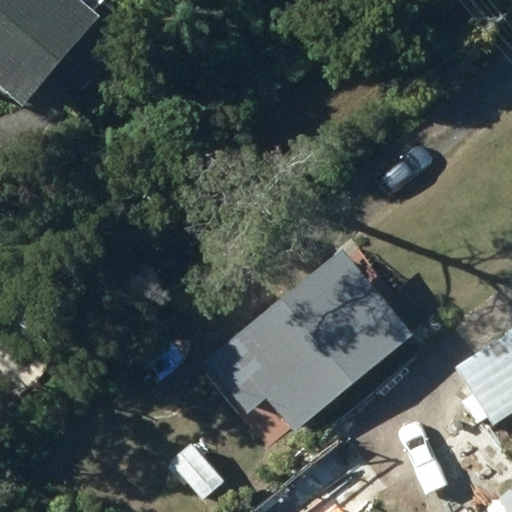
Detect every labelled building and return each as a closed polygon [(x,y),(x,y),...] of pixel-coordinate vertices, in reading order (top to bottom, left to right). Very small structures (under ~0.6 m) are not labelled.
[(0,0),(0,94),(8,102),(19,90),(43,113),(122,26),(112,17),(118,10),(106,0),(0,0)] [(365,259),(226,367),(263,416),(280,403),(305,436),(428,341),(365,259)] [(54,382),(0,333),(0,401),(20,419),(54,382)] [(483,393),(469,401),(485,427),(499,419),(511,439),(511,348),(471,373),(483,393)] [(360,439),(295,486),(314,511),(372,511),(399,492),(360,439)] [(180,467),(211,502),(232,483),(202,448),(180,467)] [(511,511),(511,494),(489,465),(434,507),(437,511),(511,511)]
